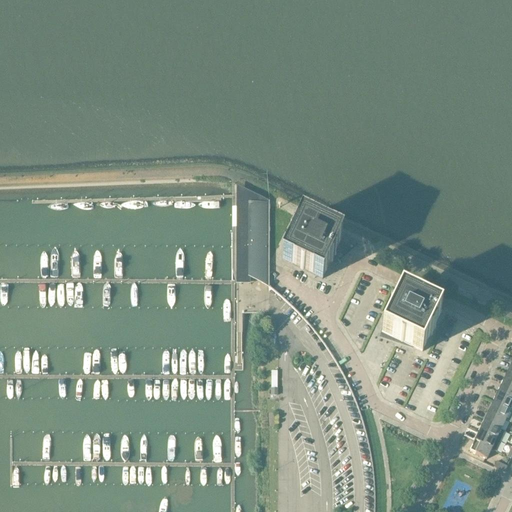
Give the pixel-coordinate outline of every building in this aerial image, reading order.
[(248,277),(268,287),(269,288),(269,203),(269,202),(268,204),(240,190),(240,268),(239,270),(239,273),(240,275),(242,277),(244,277),(248,277)] [(282,260),(304,271),(322,280),(333,256),(343,247),(347,249),(349,243),(301,220),(282,260)] [(401,293),(392,311),(383,329),(383,330),(382,333),(411,347),(422,352),(441,312),(401,293)] [(511,376),(507,374),(502,384),(511,388),(511,376)] [(511,388),(502,384),(497,394),(511,400),(511,388)] [(511,400),(497,394),(493,403),(511,412),(511,400)] [(511,420),(511,412),(493,403),(488,413),(505,421),(510,424),(511,420)] [(505,421),(488,413),(483,423),(500,431),(505,421)] [(506,433),(500,431),(483,423),(479,432),(501,443),(506,433)] [(501,443),(479,432),(474,442),(491,450),(496,453),(501,443)] [(491,450),(474,442),(469,452),(486,460),(491,450)] [(496,462),(493,468),(504,473),(507,467),(496,462)]
